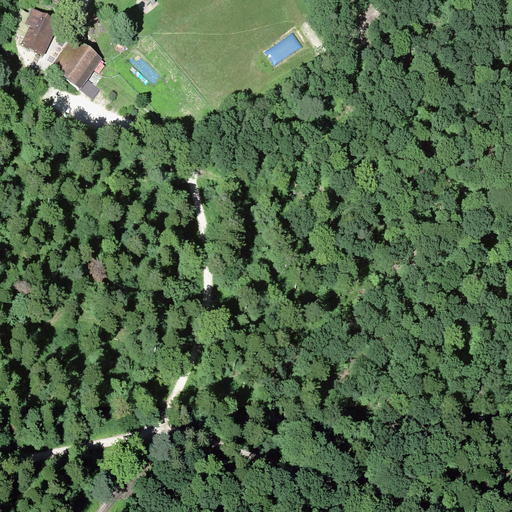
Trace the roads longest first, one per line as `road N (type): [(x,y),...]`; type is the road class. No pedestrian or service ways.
road 1 (track): [(189,163),(206,294),(159,435)]
road 2 (track): [(159,435),(423,511)]
road 3 (track): [(403,0),(189,163)]
road 4 (track): [(46,73),(54,90),(189,163)]
road 5 (track): [(348,45),(511,37)]
road 6 (track): [(0,462),(159,435)]
